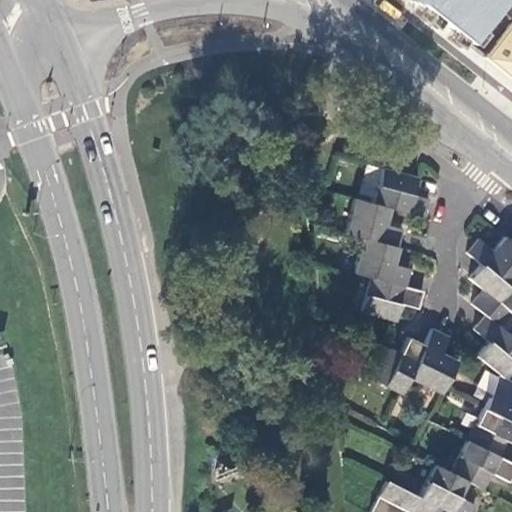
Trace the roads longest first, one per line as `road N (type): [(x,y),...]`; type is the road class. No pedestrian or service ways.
road 1 (secondary): [(152,511),(135,307),(100,154),(61,36)]
road 2 (secondary): [(0,57),(29,122),(75,274),(108,511)]
road 3 (secondary): [(248,0),(291,9),(342,36),(499,162)]
road 4 (secondary): [(511,120),(364,0)]
road 5 (residential): [(499,162),(445,231),(437,320)]
road 6 (secondary): [(61,36),(204,0)]
